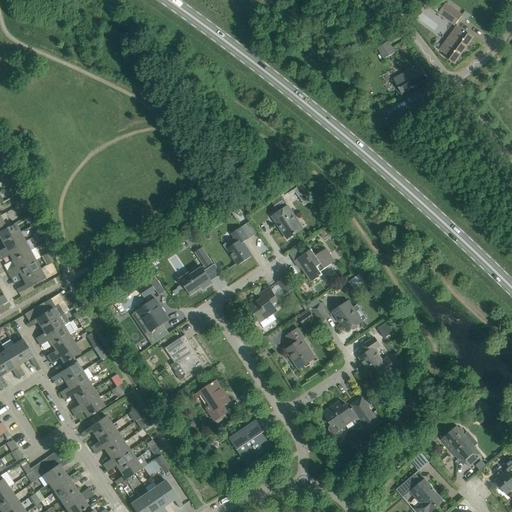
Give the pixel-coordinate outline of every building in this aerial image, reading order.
[(462,15),(446,3),(439,13),(455,25),(462,15)] [(444,56),(454,63),(473,37),(457,26),(450,36),(452,37),(449,41),(448,41),(440,50),(445,54),(444,56)] [(395,55),(391,48),(388,42),(377,49),(384,61),(395,55)] [(406,73),(393,80),(401,94),(421,83),(422,82),(429,79),(420,64),(406,72),(406,73)] [(6,177),(1,180),(6,188),(11,186),(6,177)] [(297,186),(288,192),(291,196),(295,193),(296,193),(305,206),(309,203),(297,186)] [(280,196),(272,202),(277,210),(285,203),(280,196)] [(288,206),(272,217),(287,239),(303,229),(288,206)] [(0,231),(11,225),(6,214),(0,217),(0,216),(0,231)] [(0,237),(3,242),(20,232),(15,223),(11,225),(0,231),(0,237)] [(237,242),(228,249),(233,257),(239,265),(252,256),(242,243),(252,236),(245,225),(232,234),(237,242)] [(326,228),(319,233),(323,239),(330,234),(326,228)] [(0,255),(25,242),(20,232),(3,242),(6,247),(0,250),(0,255)] [(13,260),(30,251),(25,242),(0,255),(0,258),(1,260),(10,255),(13,260)] [(312,249),(294,261),(300,269),(301,267),(311,282),(323,275),(320,272),(322,271),(321,269),(325,266),(326,268),(331,264),(336,261),(326,247),(315,255),(312,249)] [(212,263),(202,248),(196,253),(206,267),(212,263)] [(9,274),(35,260),(30,251),(13,260),(16,266),(7,271),(9,274)] [(23,279),(40,269),(35,260),(9,274),(11,278),(20,273),(23,279)] [(212,283),(206,275),(202,268),(190,275),(189,273),(180,279),(191,294),(204,286),(205,288),(212,283)] [(19,293),(45,278),(40,269),(23,279),(26,284),(17,289),(19,293)] [(287,275),(277,282),(285,294),(295,287),(287,275)] [(156,278),(139,290),(144,298),(156,290),(160,295),(165,291),(156,278)] [(277,311),(274,306),(280,302),(270,287),(259,295),(261,297),(248,306),(259,323),(260,323),(264,328),(276,320),(273,314),(277,311)] [(41,327),(58,317),(64,313),(58,304),(55,306),(51,299),(44,303),(49,310),(27,324),(29,328),(38,322),(41,327)] [(150,331),(145,334),(152,345),(169,333),(167,330),(162,323),(168,319),(166,320),(158,308),(160,307),(155,300),(146,305),(137,311),(138,312),(140,310),(148,322),(146,324),(150,331)] [(322,301),(312,308),(321,322),(329,317),(328,315),(330,313),(322,301)] [(339,318),(348,331),(362,322),(349,301),(333,312),(338,319),(339,318)] [(304,325),(314,318),(310,312),(300,318),(304,325)] [(80,315),(77,318),(82,326),(85,324),(80,315)] [(38,342),(64,326),(58,317),(41,327),(45,333),(36,338),(38,342)] [(52,345),(70,335),(74,332),(69,323),(64,326),(38,342),(40,346),(49,340),(52,345)] [(299,369),(314,359),(301,340),(304,338),(298,329),(287,336),(293,345),(286,350),(299,369)] [(94,348),(99,345),(91,333),(87,335),(86,336),(94,348)] [(75,344),(70,335),(52,345),(56,350),(47,356),(49,359),(75,344)] [(185,378),(184,376),(193,370),(192,369),(197,365),(198,366),(201,364),(200,363),(202,362),(189,342),(190,342),(185,335),(165,348),(175,363),(176,362),(180,368),(176,371),(175,373),(180,381),(185,378)] [(388,357),(382,360),(375,350),(380,346),(374,338),(361,347),(366,353),(360,358),(374,379),(382,373),(385,378),(397,369),(388,357)] [(35,368),(39,365),(23,339),(15,344),(14,345),(24,361),(29,358),(35,368)] [(14,345),(15,344),(12,340),(11,341),(13,345),(5,350),(21,376),(25,374),(19,365),(24,361),(14,345)] [(75,344),(49,359),(51,363),(60,358),(63,363),(68,360),(68,361),(70,359),(81,352),(75,344)] [(94,348),(93,349),(101,359),(106,355),(99,345),(94,348)] [(17,379),(21,376),(5,350),(0,353),(0,361),(7,372),(12,369),(17,379)] [(99,364),(103,370),(107,368),(103,361),(99,364)] [(65,381),(83,371),(77,362),(51,378),(53,382),(62,376),(65,381)] [(62,396),(88,380),(83,371),(65,381),(69,387),(60,392),(62,396)] [(119,386),(122,383),(117,374),(111,378),(116,387),(119,386)] [(76,399),(94,389),(88,380),(62,396),(65,399),(73,394),(76,399)] [(216,381),(201,391),(211,406),(207,408),(215,421),(225,414),(227,412),(223,406),(230,401),(216,381)] [(116,396),(118,398),(124,394),(119,386),(116,387),(111,390),(114,395),(116,396)] [(73,413),(99,397),(94,389),(76,399),(80,404),(71,410),(73,413)] [(94,413),(105,407),(99,397),(73,413),(76,417),(84,412),(87,417),(92,414),(92,415),(95,413),(94,413)] [(361,419),(367,429),(378,422),(362,398),(351,405),(353,408),(350,410),(347,404),(346,405),(343,407),(340,402),(323,413),(332,425),(329,427),(329,430),(332,434),(334,435),(339,432),(339,429),(355,419),(356,420),(358,421),(361,419)] [(134,422),(136,421),(143,415),(137,407),(128,414),(134,422)] [(106,416),(101,419),(98,414),(85,423),(88,428),(81,433),(84,437),(92,431),(96,436),(112,425),(106,416)] [(143,415),(136,421),(142,429),(149,424),(143,415)] [(253,458),(270,446),(260,433),(263,431),(256,422),(231,439),(247,462),(249,465),(255,461),(253,458)] [(93,451),(118,433),(112,425),(96,436),(99,441),(91,447),(93,451)] [(466,462),(470,467),(480,458),(478,457),(481,454),(468,439),(470,438),(462,429),(460,430),(457,426),(445,436),(466,460),(466,462)] [(108,453),(124,442),(118,433),(93,451),(96,454),(104,448),(108,453)] [(12,439),(6,443),(10,449),(15,445),(12,440),(12,439)] [(150,449),(156,445),(152,440),(146,444),(150,449)] [(105,468),(130,450),(124,442),(108,453),(111,458),(103,464),(105,468)] [(162,455),(159,451),(156,445),(150,449),(156,458),(161,455),(162,455)] [(60,463),(65,460),(58,450),(53,453),(60,463)] [(120,471),(136,459),(130,450),(105,468),(108,471),(116,466),(120,471)] [(55,467),(60,463),(53,453),(48,457),(55,467)] [(149,475),(160,467),(164,473),(170,468),(161,455),(156,458),(154,460),(143,467),(146,471),(149,475)] [(49,470),(55,467),(48,457),(42,461),(49,470)] [(48,484),(64,472),(61,468),(70,461),(68,458),(65,460),(60,463),(55,467),(49,470),(44,474),(42,475),(48,484)] [(496,482),(506,494),(511,488),(511,458),(502,465),(508,472),(496,482)] [(136,459),(120,471),(123,476),(115,481),(117,485),(135,473),(142,468),(136,459)] [(20,463),(27,474),(32,471),(24,460),(20,463)] [(44,474),(49,470),(42,461),(37,464),(44,474)] [(33,467),(32,468),(38,476),(39,478),(43,476),(42,475),(44,474),(37,464),(33,467)] [(54,492),(80,475),(77,471),(68,477),(64,472),(48,484),(54,492)] [(0,493),(9,487),(14,483),(6,472),(1,476),(3,478),(0,480),(0,493)] [(403,498),(410,492),(420,503),(415,508),(417,511),(431,511),(438,507),(437,505),(443,500),(425,479),(420,483),(414,475),(416,474),(415,474),(396,490),(403,498)] [(60,501),(76,489),(73,484),(82,478),(80,475),(54,492),(60,501)] [(157,486),(168,503),(173,499),(179,508),(183,505),(166,480),(162,483),(157,486)] [(167,511),(163,506),(168,503),(157,486),(148,492),(161,511),(167,511)] [(0,505),(14,495),(9,487),(0,493),(0,505)] [(66,509),(91,491),(89,488),(80,494),(76,489),(60,501),(66,509)] [(41,501),(44,499),(38,491),(35,493),(41,501)] [(68,511),(79,511),(86,508),(88,506),(88,505),(88,506),(84,501),(94,495),(91,491),(66,509),(68,511)] [(156,511),(161,511),(148,492),(140,498),(149,511),(155,511),(156,511)] [(7,511),(20,503),(14,495),(0,505),(0,508),(2,511),(0,511),(7,511)] [(149,511),(140,498),(131,504),(136,511),(149,511)] [(25,511),(26,511),(20,503),(7,511),(25,511)]
